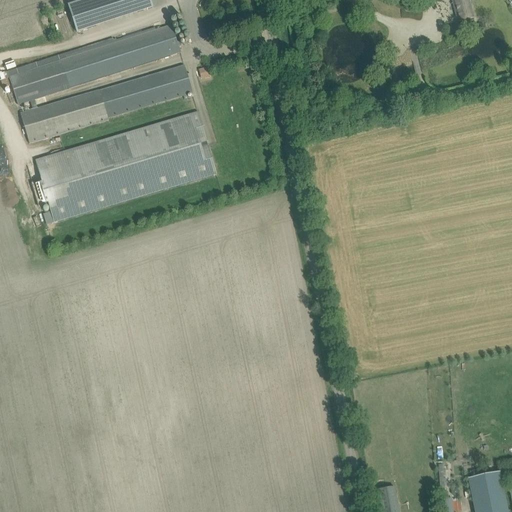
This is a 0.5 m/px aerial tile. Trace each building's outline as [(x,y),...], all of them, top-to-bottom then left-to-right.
[(84,0),(68,5),(77,32),(153,8),(150,0),(84,0)] [(452,0),(458,22),(474,18),(469,0),(452,0)] [(113,38),(4,73),(6,79),(7,79),(10,78),(16,99),(17,104),(18,104),(30,101),(34,111),(38,110),(35,99),(69,89),(171,56),(180,53),(171,26),(162,29),(156,31),(155,27),(117,40),(116,39),(113,40),(113,38)] [(14,61),(5,64),(7,70),(16,67),(14,61)] [(175,68),(100,91),(38,110),(34,111),(20,115),(29,144),(108,120),(107,118),(183,96),(192,93),(184,66),(175,68)] [(205,68),(198,70),(200,76),(209,73),(207,68),(205,68)] [(6,79),(0,81),(3,88),(9,87),(7,79),(6,79)] [(35,161),(41,181),(31,184),(39,209),(49,206),(54,223),(217,175),(198,112),(35,161)] [(468,479),(474,511),(508,511),(500,472),(468,479)] [(399,511),(395,486),(394,487),(379,489),(382,511),(399,511)]
